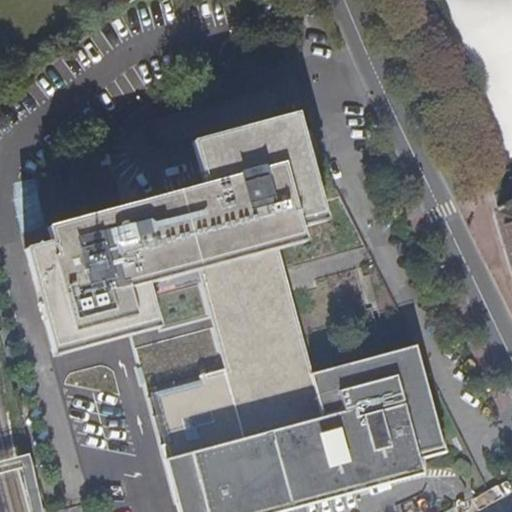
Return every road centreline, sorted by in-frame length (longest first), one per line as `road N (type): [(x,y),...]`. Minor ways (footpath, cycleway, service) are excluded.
road 1 (tertiary): [(346,0),(511,364)]
road 2 (unknown): [(476,511),(430,488),(357,511)]
road 3 (unknown): [(146,511),(109,395)]
